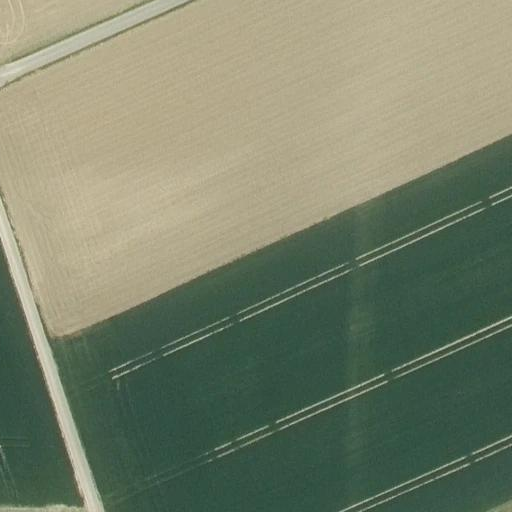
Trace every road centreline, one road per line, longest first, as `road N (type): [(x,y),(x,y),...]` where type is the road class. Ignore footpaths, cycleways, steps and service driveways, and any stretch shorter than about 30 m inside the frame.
road 1 (track): [(94,511),(0,222)]
road 2 (track): [(0,78),(174,0)]
